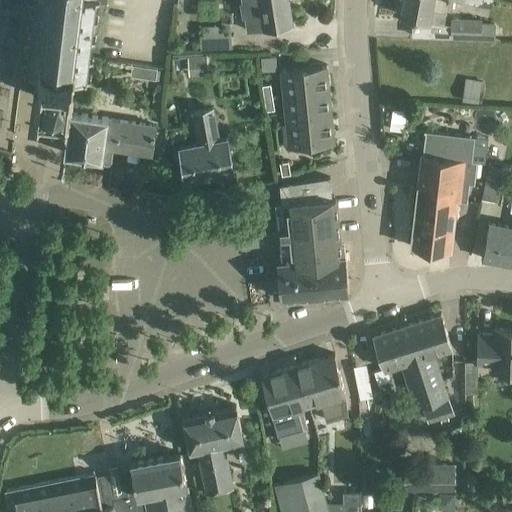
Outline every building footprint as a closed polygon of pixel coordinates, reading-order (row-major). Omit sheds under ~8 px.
[(30,0),(22,70),(41,73),(39,90),(33,94),(36,97),(41,93),(67,96),(71,101),(74,99),(70,94),(71,84),(81,85),(82,78),(91,79),(100,0),(30,0)] [(287,0),(241,0),(242,3),(240,3),(242,19),(244,18),(246,31),(291,24),(287,0)] [(399,0),(397,10),(399,13),(403,14),(402,16),(444,23),(447,9),(451,10),(453,1),(491,8),(492,0),(399,0)] [(482,19),(451,18),(450,36),(494,38),(495,22),(482,22),(482,19)] [(231,49),(230,35),(200,38),(201,52),(231,49)] [(335,144),(327,65),(281,69),(289,148),(335,144)] [(482,101),(484,79),(466,78),(464,99),(482,101)] [(271,84),(262,85),(265,110),(274,109),(271,84)] [(219,138),(213,108),(193,111),(199,142),(180,146),(187,180),(234,171),(227,136),(219,138)] [(105,163),(108,163),(109,163),(111,160),(113,148),(153,154),(157,125),(71,112),(65,153),(103,159),(104,162),(105,163)] [(474,136),(424,130),(424,131),(428,132),(425,155),(422,154),(411,246),(450,251),(454,220),(456,220),(458,200),(467,201),(469,183),(474,184),(476,162),(471,161),(474,136)] [(288,160),(279,162),(282,176),(291,175),(288,160)] [(483,208),(496,209),(502,165),(488,163),(483,208)] [(307,296),(349,292),(346,256),(342,256),(336,198),(332,198),(330,177),(280,185),(282,203),(276,204),(278,230),(275,231),(275,238),(279,238),(281,262),(278,263),(279,278),(276,278),(278,296),(281,296),(281,298),(284,298),(284,301),(308,299),(307,296)] [(511,226),(488,222),(482,258),(511,264),(511,226)] [(441,313),(374,334),(380,354),(384,366),(385,369),(388,368),(409,361),(427,417),(428,422),(438,419),(453,414),(434,353),(452,348),(441,313)] [(511,370),(511,328),(494,328),(494,334),(479,334),(478,361),(465,361),(464,392),(478,393),(479,364),(493,364),(493,370),(511,370)] [(335,354),(290,366),(302,406),(321,401),(327,420),(348,414),(345,394),(346,394),(335,354)] [(369,362),(358,363),(363,394),(373,393),(369,362)] [(302,406),(290,366),(261,375),(278,434),(307,425),(302,406)] [(244,440),(240,425),(236,405),(184,416),(191,451),(198,450),(207,492),(233,486),(224,445),(244,440)] [(94,473),(101,511),(192,511),(181,453),(131,463),(132,468),(96,475),(96,473),(94,473)] [(454,489),(454,464),(407,463),(406,489),(454,489)] [(101,511),(94,473),(6,491),(10,511),(101,511)] [(319,474),(275,486),(283,511),(330,511),(327,503),(319,474)] [(343,503),(327,503),(330,511),(359,511),(360,492),(343,492),(343,503)]
